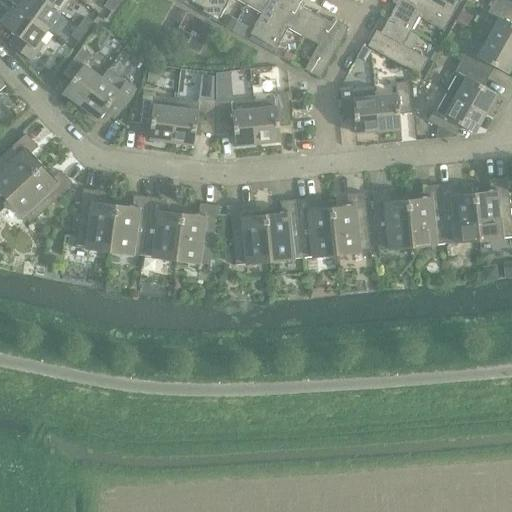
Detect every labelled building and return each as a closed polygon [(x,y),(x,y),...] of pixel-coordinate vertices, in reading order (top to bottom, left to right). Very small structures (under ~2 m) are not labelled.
[(21,0),(23,1),(18,9),(48,31),(61,14),(42,0),(21,0)] [(42,0),(61,14),(70,0),(42,0)] [(119,3),(114,0),(110,0),(105,7),(112,13),(119,3)] [(192,0),(192,2),(204,9),(205,9),(210,0),(192,0)] [(210,0),(205,9),(204,9),(202,13),(218,22),(230,0),(237,0),(246,5),(248,0),(210,0)] [(248,0),(246,5),(262,14),(250,35),(264,42),(287,0),(248,0)] [(299,0),(287,0),(264,42),(277,50),(289,29),(305,38),(317,15),(303,8),(306,3),(299,0)] [(397,5),(389,19),(411,32),(419,18),(444,32),(452,16),(423,0),(394,0),(393,3),(397,5)] [(423,0),(452,16),(461,1),(459,0),(423,0)] [(511,0),(495,0),(494,2),(511,12),(511,0)] [(499,19),(488,38),(511,51),(511,12),(494,2),(488,13),(499,19)] [(48,31),(18,9),(4,27),(16,36),(10,45),(32,61),(44,44),(40,41),(48,31)] [(317,15),(305,38),(319,45),(305,70),(321,79),(350,28),(334,19),(331,23),(317,15)] [(227,16),(222,24),(232,30),(237,21),(227,16)] [(85,18),(78,28),(86,33),(93,23),(85,18)] [(411,32),(389,19),(381,33),(377,31),(368,47),(419,76),(428,60),(403,46),(411,32)] [(237,21),(232,30),(243,36),(248,27),(237,21)] [(86,33),(78,28),(71,37),(79,42),(86,33)] [(467,51),(461,62),(485,75),(491,65),(508,75),(511,68),(511,51),(488,38),(478,57),(467,51)] [(363,47),(357,59),(364,63),(371,51),(363,47)] [(82,48),(65,71),(75,78),(63,94),(81,107),(102,79),(85,66),(92,56),(82,48)] [(458,74),(448,93),(486,115),(497,95),(480,85),(485,75),(461,62),(455,73),(458,74)] [(102,79),(81,107),(99,121),(108,109),(118,116),(137,89),(110,69),(102,79)] [(44,71),(40,76),(47,82),(53,74),(48,70),(44,71)] [(397,95),(375,97),(379,132),(401,130),(400,115),(411,114),(408,82),(395,83),(397,95)] [(353,88),(340,89),(343,116),(354,115),(355,120),(356,135),(379,132),(375,97),(374,87),(353,90),(353,88)] [(144,92),(140,119),(152,121),(149,141),(172,143),(177,100),(156,97),(157,94),(144,92)] [(486,115),(448,93),(437,112),(434,110),(428,121),(438,127),(452,135),(458,125),(475,134),(486,115)] [(275,98),(254,101),(258,145),(281,142),(279,123),(291,121),(288,94),(275,95),(275,98)] [(177,100),(172,143),(194,146),(196,132),(215,135),(216,101),(212,101),(199,99),(199,103),(177,100)] [(220,101),(216,101),(215,135),(235,133),(236,147),(258,145),(254,101),(233,103),(232,100),(220,101)] [(438,127),(436,138),(451,136),(452,135),(438,127)] [(0,158),(0,192),(7,200),(38,171),(26,158),(39,147),(26,134),(0,158)] [(38,171),(7,200),(30,225),(73,184),(61,171),(49,183),(38,171)] [(492,197),(475,199),(479,241),(511,237),(511,221),(508,179),(490,180),(492,197)] [(457,184),(440,186),(446,244),(479,241),(475,199),(459,200),(457,184)] [(425,204),(409,206),(413,248),(446,244),(440,186),(423,187),(425,204)] [(76,248),(110,252),(115,210),(99,208),(101,192),(83,190),(76,248)] [(413,248),(409,206),(392,207),(390,191),(373,192),(379,251),(413,248)] [(349,212),(332,213),(337,255),(371,252),(365,193),(347,195),(349,212)] [(115,210),(110,252),(143,257),(151,198),(134,196),(132,212),(115,210)] [(151,198),(143,257),(176,261),(182,219),(165,217),(167,200),(151,198)] [(314,198),(297,200),(304,259),(337,255),(332,213),(316,215),(314,198)] [(282,218),(266,220),(270,262),(304,259),(297,200),(281,202),(282,218)] [(182,219),(176,261),(210,265),(218,207),(200,204),(198,221),(182,219)] [(270,262),(266,220),(249,222),(248,205),(230,207),(234,249),(236,262),(236,266),(270,262)] [(234,249),(227,249),(228,262),(236,262),(234,249)]
